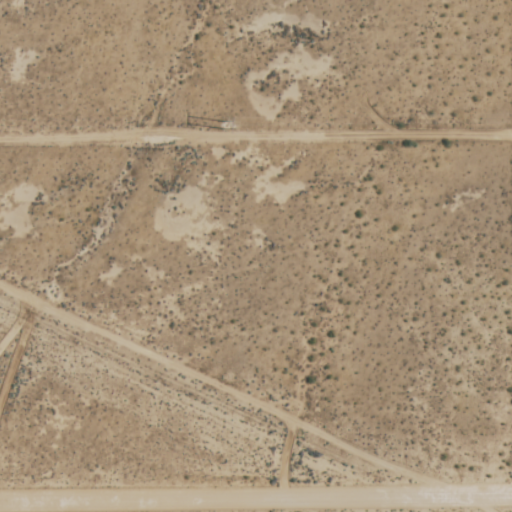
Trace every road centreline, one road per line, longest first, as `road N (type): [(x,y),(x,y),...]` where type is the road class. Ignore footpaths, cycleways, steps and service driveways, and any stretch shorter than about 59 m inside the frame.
road 1 (track): [(466,497),(0,274)]
road 2 (track): [(0,501),(511,496)]
road 3 (track): [(511,134),(0,136)]
